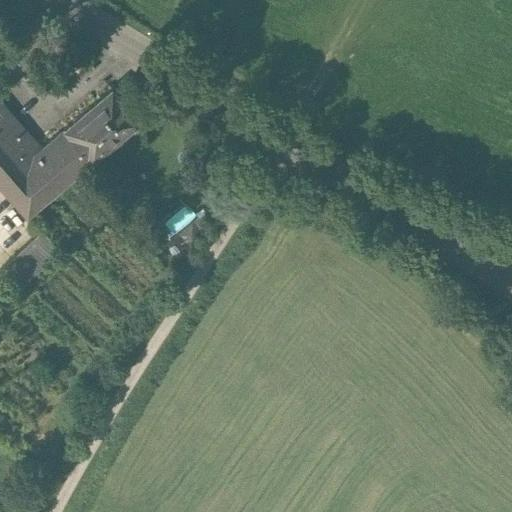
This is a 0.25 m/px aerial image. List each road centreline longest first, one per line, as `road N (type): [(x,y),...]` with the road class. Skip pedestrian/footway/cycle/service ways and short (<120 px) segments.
road 1 (tertiary): [(511,281),(67,0)]
road 2 (track): [(290,139),(114,405),(54,511)]
